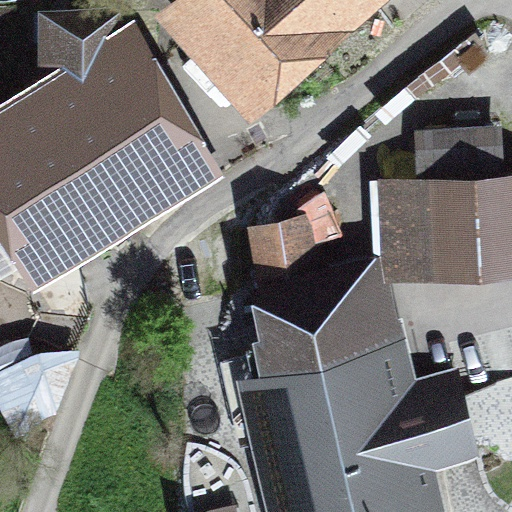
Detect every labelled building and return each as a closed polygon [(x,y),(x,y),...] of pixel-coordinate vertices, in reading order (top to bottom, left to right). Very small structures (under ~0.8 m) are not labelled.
[(190,0),(183,6),(251,83),(345,0),(190,0)] [(0,273),(195,161),(129,46),(114,54),(115,11),(49,9),(48,91),(0,118),(0,273)] [(387,255),(387,258),(425,256),(426,271),(511,267),(511,170),(498,171),(497,146),(382,153),(383,177),(387,255)] [(392,323),(387,258),(387,255),(310,273),(301,220),(259,227),(267,279),(258,280),(268,349),(261,350),(225,375),(241,444),(259,439),(275,511),(292,511),(297,511),(417,511),(407,467),(472,450),(456,373),(390,388),(376,326),(392,323)] [(73,352),(0,381),(0,392),(18,425),(54,401),(73,352)]
